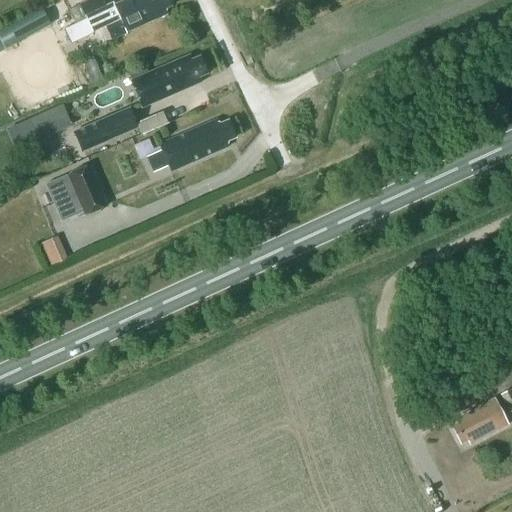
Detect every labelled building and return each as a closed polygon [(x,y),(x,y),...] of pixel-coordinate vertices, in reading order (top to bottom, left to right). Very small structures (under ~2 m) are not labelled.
[(103,0),(91,0),(69,10),(79,33),(79,35),(89,30),(89,31),(90,32),(104,26),(110,41),(168,16),(165,10),(171,7),(167,0),(126,0),(115,5),(114,3),(106,6),(103,0)] [(40,5),(0,27),(0,42),(4,50),(50,24),(40,5)] [(148,74),(150,78),(135,85),(144,103),(158,97),(160,99),(199,81),(197,78),(205,74),(197,57),(189,61),(187,56),(148,74)] [(97,69),(87,73),(93,86),(103,82),(97,69)] [(107,143),(140,128),(131,109),(99,123),(107,143)] [(38,114),(27,118),(35,138),(46,133),(38,114)] [(228,142),(236,139),(228,120),(227,121),(219,124),(219,123),(217,119),(216,120),(177,136),(159,144),(171,173),(230,148),(228,142)] [(45,134),(54,151),(74,140),(65,123),(45,134)] [(148,138),(133,145),(139,159),(154,153),(148,138)] [(67,176),(85,217),(109,207),(91,165),(67,176)] [(50,239),(37,244),(48,269),(61,264),(50,239)] [(511,390),(499,396),(508,414),(511,412),(511,390)] [(458,444),(465,442),(468,446),(505,428),(492,400),(453,418),(456,424),(450,427),(458,444)]
